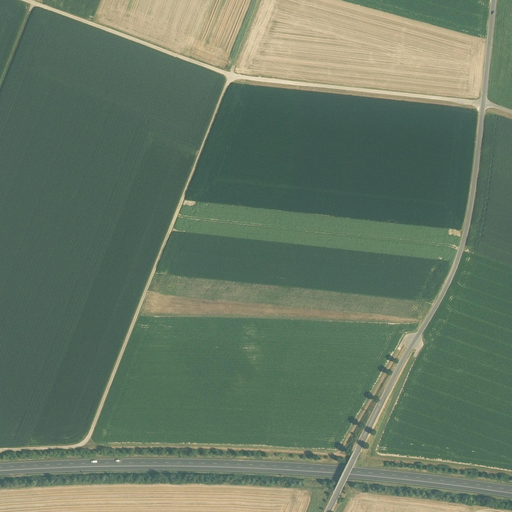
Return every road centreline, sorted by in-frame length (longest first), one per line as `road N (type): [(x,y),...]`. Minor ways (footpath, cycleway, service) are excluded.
road 1 (unclassified): [(493,0),(460,251),(328,511)]
road 2 (trunk): [(511,492),(228,465),(0,469)]
road 3 (track): [(230,77),(78,448)]
road 4 (track): [(230,77),(511,113)]
road 5 (track): [(415,339),(418,349),(375,446),(383,457),(511,475)]
road 6 (track): [(21,0),(230,77)]
